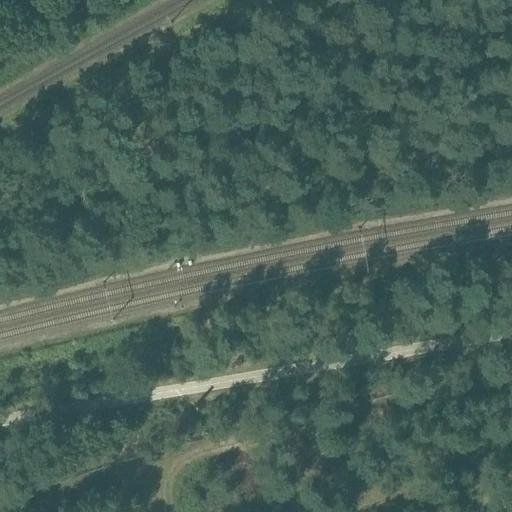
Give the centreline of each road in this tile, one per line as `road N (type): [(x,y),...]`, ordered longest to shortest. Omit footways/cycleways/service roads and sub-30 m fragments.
road 1 (track): [(511,146),(204,195),(150,156),(124,123),(109,84)]
road 2 (track): [(337,418),(154,469),(4,498)]
road 3 (track): [(0,136),(237,0)]
